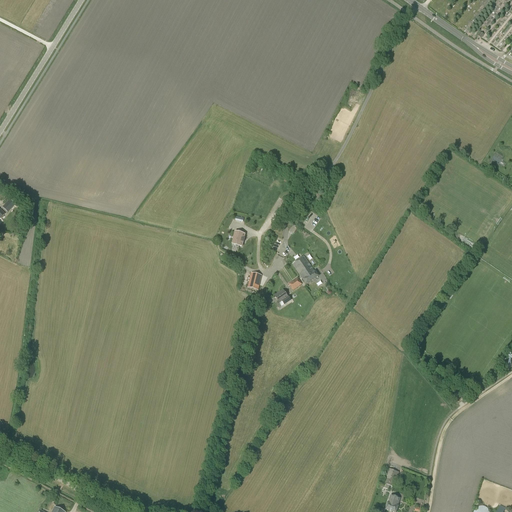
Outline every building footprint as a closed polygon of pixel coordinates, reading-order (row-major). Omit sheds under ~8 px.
[(16,209),(18,207),(12,201),(5,208),(9,213),(14,207),(16,209)] [(241,234),(235,233),(235,234),(233,243),(233,245),(237,246),(237,245),(239,245),(238,246),(242,247),(245,235),(241,234)] [(315,272),(304,257),(293,264),(300,275),(300,276),(306,285),(319,277),(315,272)] [(258,290),(261,276),(251,273),(247,288),(258,290)] [(293,291),(302,284),(297,278),(288,284),(293,291)] [(287,297),(283,291),(274,296),(279,303),(282,301),(281,301),(284,305),(291,301),(288,297),(287,297)] [(394,488),(399,473),(387,469),(382,484),(394,488)] [(398,506),(400,499),(391,496),(389,503),(387,503),(385,510),(390,511),(396,511),(398,506)]
